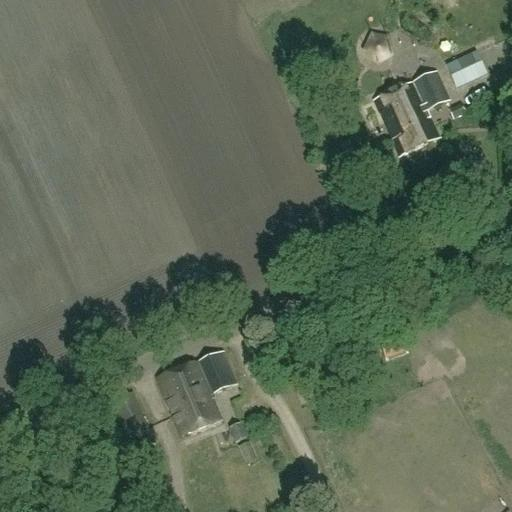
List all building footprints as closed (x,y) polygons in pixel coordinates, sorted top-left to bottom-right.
[(373,37),(364,53),(376,65),(392,56),(389,39),(373,37)] [(449,67),(459,89),(486,76),(476,54),(449,67)] [(450,102),(437,74),(374,103),(399,158),(440,140),(431,120),(427,113),(450,102)] [(461,107),(450,112),(454,121),(465,116),(461,107)] [(409,354),(399,329),(376,338),(387,363),(409,354)] [(238,386),(224,352),(158,380),(182,437),(222,421),(212,397),(238,386)] [(321,398),(316,386),(300,392),(305,404),(321,398)] [(156,445),(133,394),(111,404),(134,454),(156,445)] [(236,445),(248,440),(241,424),(229,429),(236,445)]
